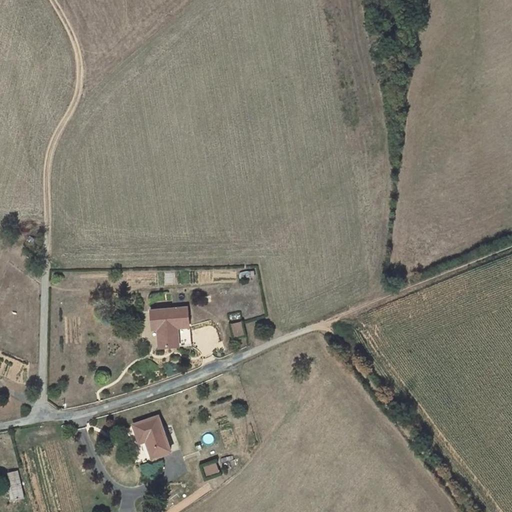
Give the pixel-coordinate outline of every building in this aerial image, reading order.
[(36,241),(30,237),(28,240),(34,245),(36,241)] [(188,309),(152,310),(152,323),(158,323),(158,331),(159,349),(178,347),(177,323),(189,322),(188,309)] [(177,323),(178,347),(190,346),(189,322),(177,323)] [(231,323),(233,337),(244,336),(243,322),(231,323)] [(139,440),(146,438),(149,445),(153,459),(172,454),(161,418),(135,426),(139,440)] [(149,445),(146,438),(139,440),(141,447),(149,445)] [(203,465),(206,476),(221,472),(218,460),(203,465)] [(9,492),(12,502),(24,500),(17,473),(9,474),(13,490),(9,492)]
